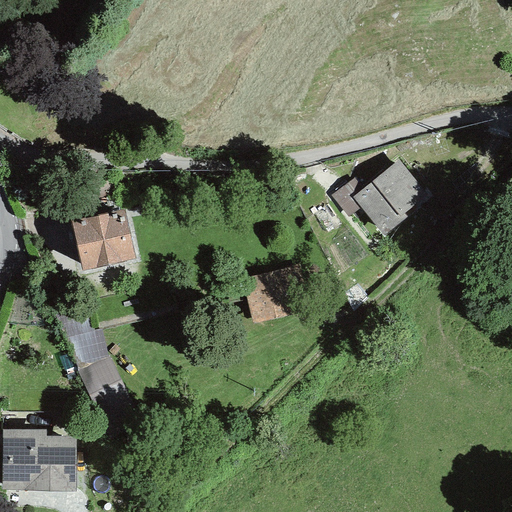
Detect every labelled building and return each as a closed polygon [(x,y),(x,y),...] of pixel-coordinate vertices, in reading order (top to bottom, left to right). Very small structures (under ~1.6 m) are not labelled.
[(406,227),(430,208),(400,170),(370,194),(361,183),(333,205),(350,227),(359,219),(388,255),(413,236),(406,227)] [(133,226),(106,230),(105,224),(77,228),(86,288),(141,280),(133,226)] [(247,286),(252,333),(287,329),(282,282),(247,286)] [(124,391),(100,334),(71,347),(95,403),(124,391)] [(82,504),(82,441),(5,441),(5,504),(82,504)]
